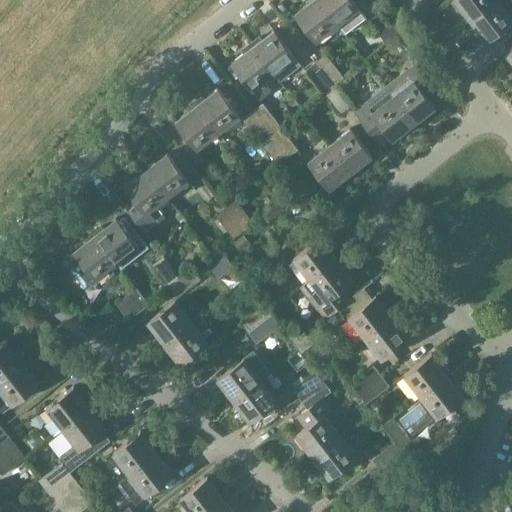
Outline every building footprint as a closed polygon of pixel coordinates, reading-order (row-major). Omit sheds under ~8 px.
[(337,25),(317,0),(306,0),(305,1),(307,4),(294,13),(316,41),(337,25)] [(317,0),(337,25),(344,34),(364,18),(357,10),(358,9),(351,0),(317,0)] [(454,0),(463,11),(461,13),(467,21),(495,0),(454,0)] [(495,0),(467,21),(474,30),(476,28),(486,41),(511,19),(511,2),(510,0),(495,0)] [(368,20),(386,44),(397,36),(378,13),(368,20)] [(389,26),(403,45),(413,37),(399,19),(389,26)] [(260,37),(251,43),(274,74),(295,58),(274,30),(261,39),(260,37)] [(274,74),(251,43),(242,50),(244,52),(232,62),(260,98),(270,91),(264,82),(274,74)] [(511,50),(502,59),(511,72),(511,50)] [(326,53),(316,61),(333,83),(343,76),(326,53)] [(306,69),(323,91),(333,83),(316,61),(306,69)] [(395,78),(385,86),(413,123),(415,125),(424,118),(422,116),(434,106),(426,97),(437,88),(416,61),(395,78)] [(333,83),(323,91),(341,114),(351,106),(333,83)] [(385,86),(353,110),(376,139),(386,131),(392,139),(405,129),(406,132),(415,125),(413,123),(385,86)] [(202,95),(194,102),(217,132),(239,116),(218,89),(205,98),(202,95)] [(217,132),(194,102),(185,109),(187,112),(175,121),(196,148),(217,132)] [(262,102),(251,110),(269,133),(279,125),(262,102)] [(242,117),(260,140),(269,133),(251,110),(242,117)] [(279,125),(269,133),(287,155),(297,148),(279,125)] [(349,128),(328,145),(352,174),(360,168),(358,165),(371,156),(349,128)] [(269,133),(260,140),(277,163),(287,155),(269,133)] [(352,174),(328,145),(308,161),(329,188),(341,179),(343,181),(352,174)] [(152,160),(143,167),(167,198),(188,181),(167,153),(154,163),(152,160)] [(167,198),(143,167),(134,173),(136,176),(124,185),(135,199),(126,206),(144,231),(164,216),(156,206),(167,198)] [(235,198),(225,206),(244,230),(254,222),(235,198)] [(244,230),(225,206),(215,214),(233,238),(244,230)] [(101,225),(93,232),(116,263),(137,246),(116,218),(103,228),(101,225)] [(116,263),(93,232),(84,239),(86,241),(74,250),(83,262),(72,270),(86,288),(96,280),(95,279),(116,263)] [(242,235),(233,242),(239,249),(248,243),(242,235)] [(292,258),(308,279),(339,256),(332,247),(330,249),(320,237),(292,258)] [(221,251),(206,263),(216,277),(232,265),(221,251)] [(308,279),(299,286),(306,296),(323,319),(351,297),(343,286),(352,279),(357,275),(341,254),(339,256),(308,279)] [(152,263),(170,287),(180,279),(162,255),(152,263)] [(190,271),(180,279),(170,287),(177,297),(201,279),(193,268),(190,270),(190,271)] [(116,303),(128,319),(148,303),(136,287),(116,303)] [(347,316),(364,337),(393,314),(387,305),(384,307),(375,295),(347,316)] [(147,321),(164,342),(191,321),(175,300),(147,321)] [(241,321),(249,332),(272,313),(264,303),(241,321)] [(272,313),(249,332),(256,342),(280,324),(272,313)] [(286,331),(293,341),(317,323),(309,313),(286,331)] [(393,314),(364,337),(380,359),(408,338),(397,324),(400,322),(393,314)] [(191,321),(164,342),(161,344),(168,353),(170,351),(180,363),(207,342),(191,321)] [(317,323),(293,341),(301,352),(325,333),(317,323)] [(0,378),(25,359),(19,351),(17,353),(7,340),(3,343),(0,341),(0,378)] [(244,358),(217,379),(226,391),(224,393),(231,402),(261,378),(267,374),(250,353),(244,358)] [(403,374),(420,395),(450,372),(443,364),(441,366),(431,353),(403,374)] [(25,359),(0,378),(0,409),(1,411),(39,382),(29,370),(32,368),(25,359)] [(350,383),(358,393),(381,375),(373,365),(350,383)] [(291,388),(299,398),(323,380),(315,370),(291,388)] [(450,372),(420,395),(436,416),(463,395),(454,382),(456,380),(450,372)] [(381,375),(358,393),(366,403),(389,385),(381,375)] [(261,378),(231,402),(237,410),(240,408),(249,421),(277,399),(261,378)] [(299,398),(306,407),(307,408),(322,397),(330,390),(323,380),(299,398)] [(52,436),(62,429),(91,406),(85,397),(83,399),(73,386),(45,407),(53,418),(44,425),(52,436)] [(295,415),(305,427),(324,413),(324,414),(332,408),(322,397),(307,408),(306,407),(295,415)] [(363,401),(357,406),(363,414),(369,410),(363,401)] [(74,445),(58,457),(61,461),(69,471),(109,440),(101,430),(104,428),(95,416),(98,414),(91,406),(62,429),(66,435),(74,445)] [(303,449),(310,458),(340,434),(324,414),(324,413),(305,427),(296,435),(306,447),(303,449)] [(382,424),(395,441),(400,448),(410,440),(392,417),(382,424)] [(0,426),(0,442),(9,436),(1,426),(0,426)] [(125,470),(128,474),(158,451),(152,443),(149,444),(140,432),(112,453),(125,470)] [(340,434),(310,458),(316,466),(319,464),(328,477),(356,455),(340,434)] [(0,442),(0,459),(17,446),(9,436),(0,442)] [(402,451),(400,448),(395,441),(371,459),(379,469),(402,451)] [(17,446),(0,459),(0,472),(2,475),(25,457),(17,446)] [(158,451),(128,474),(119,480),(135,501),(171,474),(162,462),(165,460),(158,451)] [(38,479),(46,489),(69,471),(61,461),(38,479)] [(46,489),(54,499),(76,481),(69,471),(46,489)] [(179,498),(189,511),(204,511),(226,496),(219,487),(217,489),(207,477),(179,498)] [(54,499),(62,509),(85,491),(76,481),(54,499)] [(85,491),(62,509),(63,511),(78,511),(92,501),(85,491)] [(226,496),(204,511),(234,511),(230,506),(232,504),(226,496)] [(2,507),(0,508),(0,511),(16,511),(18,510),(11,501),(2,507)]
